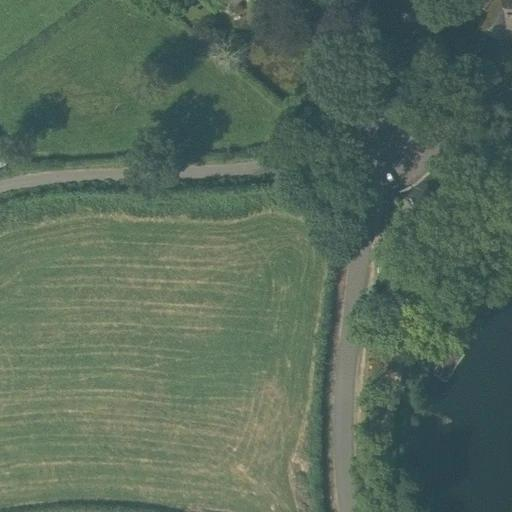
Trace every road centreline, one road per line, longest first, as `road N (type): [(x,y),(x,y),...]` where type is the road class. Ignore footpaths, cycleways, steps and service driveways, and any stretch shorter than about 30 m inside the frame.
road 1 (unclassified): [(368,152),(226,173),(0,188)]
road 2 (unclassified): [(368,152),(340,429),(346,511)]
road 3 (residential): [(511,133),(433,130),(368,152)]
